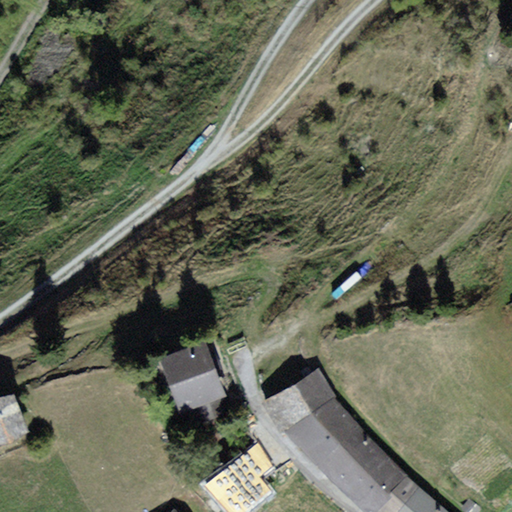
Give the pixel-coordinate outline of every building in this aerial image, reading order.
[(223,392),(205,342),(165,357),(183,407),(223,392)] [(317,373),(269,399),(287,431),(375,511),(376,511),(381,507),(411,475),(332,402),(317,373)] [(0,439),(26,428),(12,394),(0,398),(0,439)] [(269,462),(256,445),(212,480),(236,510),(267,485),(256,472),(269,462)] [(386,511),(450,511),(411,475),(381,507),(386,511)]
